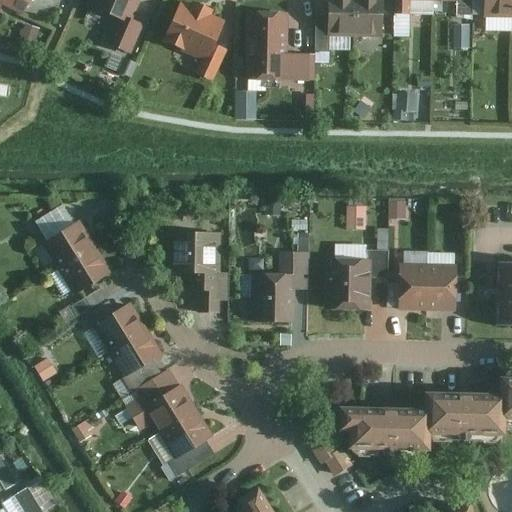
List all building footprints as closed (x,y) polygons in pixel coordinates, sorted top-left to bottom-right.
[(0,0),(0,5),(21,15),(28,0),(0,0)] [(127,19),(136,0),(89,0),(86,7),(114,20),(125,25),(127,19)] [(355,0),(328,0),(329,17),(329,38),(355,39),(355,0)] [(381,0),(355,0),(355,39),(381,39),(382,14),(381,0)] [(393,0),(381,0),(382,14),(393,14),(393,0)] [(409,2),(408,0),(393,0),(393,14),(409,14),(409,2)] [(510,0),(481,0),(482,20),(511,19),(510,0)] [(213,46),(224,22),(181,2),(161,43),(200,62),(206,61),(213,46)] [(287,55),(288,17),(246,15),(244,79),(286,81),(287,55)] [(329,38),(329,17),(315,17),(314,53),(329,54),(329,38)] [(142,25),(127,19),(125,25),(114,20),(102,47),(129,58),(142,25)] [(38,31),(25,26),(19,44),(33,48),(38,31)] [(468,27),(455,27),(455,49),(468,49),(468,27)] [(488,37),(476,37),(476,54),(488,54),(488,37)] [(226,52),(213,46),(206,61),(200,62),(194,75),(211,83),(226,52)] [(314,56),(287,55),(286,81),(313,82),(314,56)] [(135,64),(120,59),(115,73),(130,79),(135,64)] [(255,120),(256,91),(235,90),(235,120),(255,120)] [(416,97),(398,94),(396,111),(414,114),(416,97)] [(389,198),(389,217),(405,218),(405,198),(389,198)] [(366,205),(347,205),(347,229),(366,229),(366,205)] [(89,255),(72,229),(39,249),(56,275),(89,255)] [(167,236),(167,274),(185,273),(186,291),(193,291),(194,314),(225,314),(225,291),(225,273),(216,273),(216,236),(167,236)] [(105,281),(89,255),(56,275),(72,301),(105,281)] [(287,322),(287,290),(304,290),(305,258),(278,257),(278,277),(252,276),(251,322),(287,322)] [(322,312),(363,313),(364,264),(324,263),(322,312)] [(497,330),(511,329),(511,266),(498,266),(497,330)] [(457,312),(457,272),(393,272),(393,312),(457,312)] [(95,328),(110,354),(141,335),(126,309),(95,328)] [(110,354),(126,380),(157,361),(141,335),(110,354)] [(34,365),(42,380),(56,373),(48,357),(34,365)] [(511,384),(503,384),(503,400),(503,420),(511,420),(511,384)] [(145,408),(160,435),(189,418),(174,391),(145,408)] [(503,400),(427,399),(426,415),(426,431),(503,432),(503,420),(503,400)] [(426,431),(426,415),(342,414),(341,425),(353,426),(353,450),(426,451),(426,431)] [(160,435),(176,461),(205,444),(189,418),(160,435)] [(72,428),(79,441),(94,432),(87,419),(72,428)] [(327,458),(335,453),(325,437),(308,448),(314,457),(319,466),(322,463),(328,460),(327,458)] [(322,463),(332,479),(348,469),(350,468),(339,450),(335,453),(327,458),(328,460),(322,463)] [(38,511),(40,511),(26,488),(15,495),(25,511),(38,511)] [(269,511),(259,496),(244,505),(248,511),(269,511)]
